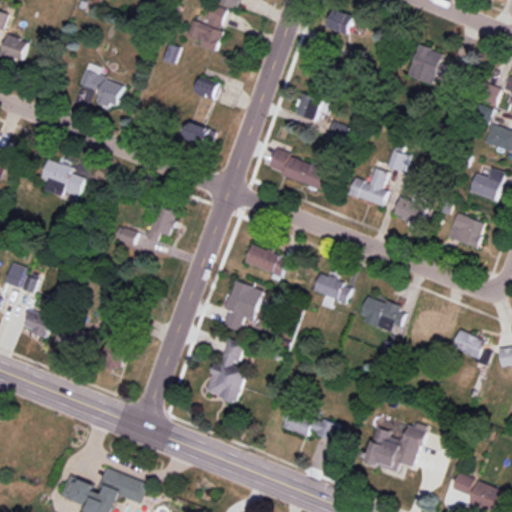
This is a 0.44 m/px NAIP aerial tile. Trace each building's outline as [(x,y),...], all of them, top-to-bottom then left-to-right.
[(222,0),(222,2),(240,8),(242,0),(222,0)] [(228,8),(212,5),(209,23),(224,26),(228,8)] [(350,34),(357,15),(337,8),(330,26),(350,34)] [(0,27),(4,29),(10,13),(0,9),(0,27)] [(226,31),(196,19),(189,37),(219,49),(226,31)] [(24,60),(31,40),(10,34),(4,54),(24,60)] [(410,76),(435,84),(438,74),(460,82),(466,65),(454,61),(453,65),(443,61),(446,52),(420,44),(410,76)] [(127,84),(101,75),(104,67),(90,62),(83,83),(103,91),(99,100),(119,108),(127,84)] [(217,99),(222,81),(203,75),(197,93),(217,99)] [(485,100),(498,104),(504,88),(491,83),(485,100)] [(326,99),(306,92),(298,112),(319,120),(326,99)] [(331,135),(346,140),(352,126),(337,120),(331,135)] [(218,128),(190,122),(185,141),(214,147),(218,128)] [(511,149),(511,128),(494,123),(488,142),(511,149)] [(413,155),(404,152),(406,147),(397,144),(390,165),(407,171),(413,155)] [(333,168),(278,149),(271,169),(326,188),(333,168)] [(0,178),(2,180),(11,159),(0,153),(0,178)] [(88,177),(75,172),(77,167),(51,158),(44,178),(50,180),(47,190),(64,196),(66,191),(81,196),(88,177)] [(391,190),(385,188),(391,172),(378,167),(373,182),(361,178),(355,195),(385,206),(391,190)] [(500,199),(508,171),(493,167),(490,176),(478,172),(473,191),(500,199)] [(424,229),(430,204),(402,197),(397,215),(410,218),(408,225),(424,229)] [(180,211),(160,205),(149,237),(160,241),(163,232),(172,235),(180,211)] [(480,247),(489,222),(459,212),(451,237),(480,247)] [(139,230),(120,226),(116,243),(135,247),(139,230)] [(248,261),(284,275),(290,258),(254,244),(248,261)] [(26,275),(28,266),(13,262),(8,283),(36,291),(39,278),(26,275)] [(349,302),(355,284),(322,273),(316,291),(349,302)] [(257,320),(266,289),(237,280),(228,308),(230,309),(226,324),(243,329),(247,317),(257,320)] [(361,318),(400,333),(409,310),(389,302),(388,303),(370,295),(361,318)] [(25,326),(49,336),(56,318),(32,308),(25,326)] [(413,336),(445,346),(449,334),(436,331),(440,318),(420,312),(413,336)] [(99,332),(61,324),(57,344),(95,352),(99,332)] [(487,348),(489,338),(460,331),(455,351),(491,361),(494,350),(487,348)] [(132,344),(110,337),(101,364),(123,371),(132,344)] [(247,342),(231,338),(224,365),(217,362),(209,393),(240,401),(249,366),(242,365),(247,342)] [(503,366),(511,364),(511,346),(501,347),(503,366)] [(286,427),(310,436),(312,431),(336,440),(341,425),(293,407),(286,427)] [(378,426),(367,461),(400,471),(403,462),(417,467),(428,430),(411,425),(406,440),(393,435),(394,431),(378,426)] [(151,483),(108,467),(104,478),(109,480),(105,493),(95,489),(97,484),(72,475),(64,496),(92,506),(89,511),(116,511),(123,495),(144,503),(151,483)] [(477,478),(461,472),(455,488),(471,493),(477,478)] [(496,511),(501,511),(511,492),(481,479),(472,501),(496,511)]
